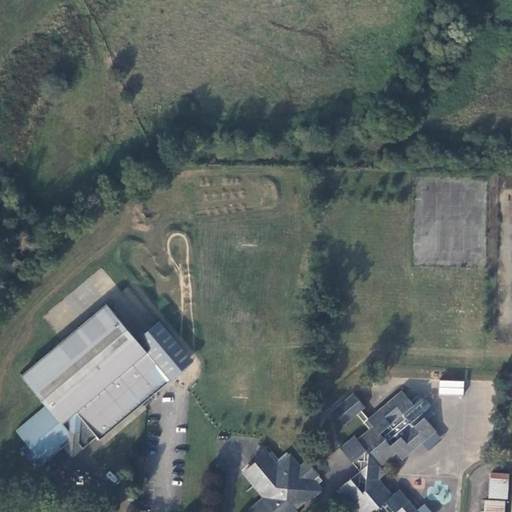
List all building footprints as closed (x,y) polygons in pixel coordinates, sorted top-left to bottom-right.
[(20,451),(29,461),(35,455),(44,466),(70,443),(75,444),(81,445),(85,449),(98,438),(101,442),(154,397),(173,382),(109,305),(23,378),(46,406),(17,432),(27,445),(20,451)] [(438,394),(463,395),(464,381),(439,380),(438,394)] [(408,400),(405,396),(396,385),(363,411),(357,405),(361,401),(350,386),(328,403),(340,417),(353,408),(363,421),(351,432),(348,429),(340,435),(342,439),(335,444),(341,452),(345,449),(357,466),(342,479),(339,475),(332,481),(338,487),(334,490),(340,498),(344,496),(356,511),(414,511),(392,484),(385,489),(372,473),(378,468),(373,461),(390,449),(394,454),(429,427),(420,416),(418,412),(407,419),(397,408),(408,400)] [(418,412),(420,416),(428,409),(424,403),(426,401),(420,395),(418,396),(413,390),(405,396),(408,400),(397,408),(407,419),(418,412)] [(342,439),(340,435),(332,441),(335,444),(342,439)] [(306,460),(300,465),(288,451),(278,460),(271,452),(255,449),(253,460),(242,471),(261,496),(247,509),(250,511),(297,511),(291,503),(296,499),(309,501),(324,490),(318,484),(323,480),(306,460)] [(345,449),(341,452),(351,465),(339,475),(342,479),(357,466),(345,449)] [(506,500),(508,474),(491,473),(488,499),(506,500)] [(338,487),(332,481),(328,483),(334,490),(338,487)] [(503,511),(504,501),(484,500),(483,511),(503,511)]
